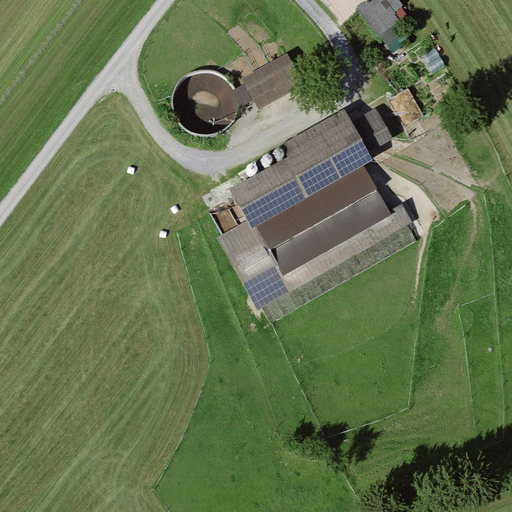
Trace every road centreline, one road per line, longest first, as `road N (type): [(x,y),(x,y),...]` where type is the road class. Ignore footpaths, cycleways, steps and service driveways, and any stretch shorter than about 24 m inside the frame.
road 1 (track): [(303,0),(345,55),(342,84),(225,156),(191,156),(165,141),(110,69)]
road 2 (track): [(168,0),(0,215)]
